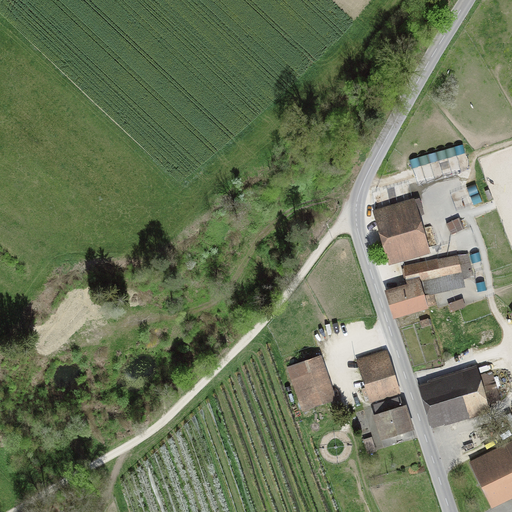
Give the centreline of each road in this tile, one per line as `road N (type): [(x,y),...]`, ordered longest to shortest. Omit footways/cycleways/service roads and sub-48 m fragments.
road 1 (tertiary): [(465,0),(370,165),(354,209),(450,511)]
road 2 (track): [(14,511),(167,416),(355,216)]
road 3 (track): [(395,0),(270,147)]
